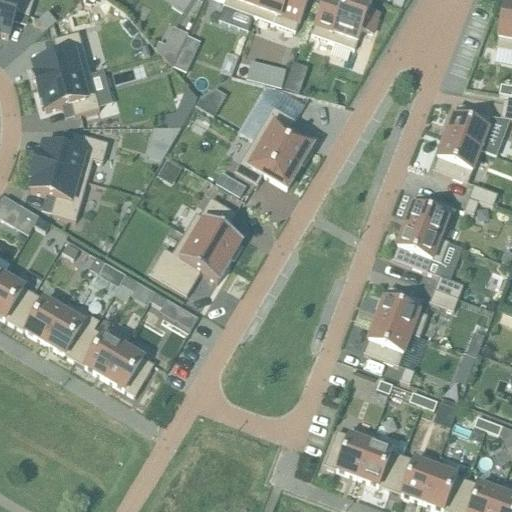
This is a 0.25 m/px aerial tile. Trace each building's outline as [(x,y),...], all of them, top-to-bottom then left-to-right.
[(0,0),(0,39),(9,42),(17,17),(29,21),(35,0),(0,0)] [(99,0),(85,0),(83,2),(85,8),(90,10),(96,9),(101,27),(127,20),(99,0)] [(214,0),(212,6),(254,22),(261,0),(214,0)] [(261,0),(254,22),(295,37),(308,0),(261,0)] [(325,2),(311,40),(354,55),(362,34),(372,37),(379,19),(368,15),(372,3),(368,1),(368,0),(345,0),(343,8),(325,2)] [(395,0),(393,7),(402,11),(405,0),(395,0)] [(511,7),(505,7),(496,53),(511,55),(511,7)] [(48,15),(38,24),(47,34),(57,25),(48,15)] [(59,63),(33,70),(36,79),(33,80),(37,93),(89,79),(78,38),(54,44),(59,63)] [(159,46),(156,53),(172,72),(173,71),(180,56),(159,46)] [(180,56),(173,71),(186,77),(195,57),(182,51),(180,56)] [(270,89),(270,90),(281,93),(286,75),(274,72),(274,73),(270,89)] [(89,79),(37,93),(41,107),(43,106),(46,116),(71,109),(75,121),(99,114),(98,112),(89,79)] [(299,98),(302,90),(288,85),(285,93),(299,98)] [(511,96),(511,92),(499,91),(498,100),(511,102),(511,96)] [(200,102),(196,111),(214,121),(226,100),(216,94),(200,102)] [(511,107),(504,106),(500,123),(509,125),(511,125),(511,107)] [(458,109),(445,143),(480,156),(496,162),(509,125),(500,123),(492,122),(458,109)] [(273,113),(254,145),(299,172),(302,168),(304,169),(312,156),(309,154),(311,152),(312,151),(289,137),(295,126),(294,125),(273,113)] [(176,117),(165,120),(168,132),(181,132),(176,117)] [(38,158),(34,172),(87,187),(93,165),(102,168),(108,149),(74,139),(69,157),(43,150),(41,159),(38,158)] [(445,143),(433,176),(467,189),(480,156),(445,143)] [(254,145),(234,178),(257,191),(263,180),(287,194),(287,193),(287,192),(299,172),(254,145)] [(33,186),(30,195),(56,203),(51,219),(76,226),(87,187),(34,172),(31,185),(33,186)] [(473,191),(468,204),(478,207),(492,213),(497,200),(473,191)] [(418,199),(405,232),(440,245),(440,244),(452,212),(418,199)] [(5,202),(0,209),(0,221),(29,239),(34,231),(39,222),(5,202)] [(196,219),(184,240),(229,266),(231,263),(234,264),(241,252),(239,250),(241,247),(242,246),(225,236),(236,219),(211,204),(200,221),(196,219)] [(468,204),(464,217),(473,220),(478,207),(468,204)] [(39,222),(34,231),(45,237),(50,229),(39,222)] [(405,232),(393,265),(427,278),(432,266),(441,269),(448,249),(449,248),(440,244),(440,245),(405,232)] [(164,254),(149,280),(186,302),(201,278),(218,288),(218,286),(229,266),(184,240),(172,259),(164,254)] [(67,249),(62,258),(73,264),(79,256),(67,249)] [(511,258),(506,256),(502,267),(509,270),(511,261),(511,258)] [(96,263),(89,274),(98,279),(105,268),(103,266),(96,263)] [(98,279),(97,280),(118,293),(121,289),(126,280),(105,268),(98,279)] [(126,280),(121,289),(132,296),(137,287),(126,280)] [(4,281),(0,288),(0,321),(15,331),(34,299),(4,281)] [(439,283),(434,295),(458,304),(463,291),(450,286),(439,282),(439,283)] [(389,292),(376,326),(411,339),(410,340),(420,343),(420,342),(428,322),(418,318),(423,305),(389,292)] [(434,295),(430,308),(453,317),(458,304),(434,295)] [(156,298),(150,306),(162,313),(167,305),(156,298)] [(34,299),(15,331),(45,349),(66,313),(65,312),(47,301),(44,305),(34,299)] [(66,313),(45,349),(75,366),(94,334),(94,335),(99,327),(68,308),(65,312),(66,313)] [(376,326),(364,359),(398,372),(399,371),(410,340),(411,339),(376,326)] [(94,334),(75,366),(104,384),(126,348),(127,348),(129,344),(109,332),(104,341),(94,335),(94,334)] [(126,348),(104,384),(135,402),(154,370),(143,364),(145,359),(127,348),(126,348)] [(404,373),(400,386),(409,390),(414,377),(404,373)] [(391,392),(379,388),(375,397),(388,401),(391,392)] [(424,404),(411,400),(408,409),(420,414),(424,404)] [(436,409),(424,404),(420,414),(432,418),(436,409)] [(489,428),(476,424),(472,434),(485,438),(489,428)] [(501,433),(489,428),(485,438),(497,443),(501,433)] [(347,442),(335,438),(322,471),(334,476),(333,478),(355,487),(370,449),(347,440),(347,442)] [(392,458),(370,449),(355,487),(378,495),(379,493),(389,497),(401,464),(391,460),(392,458)] [(411,467),(401,464),(389,497),(398,500),(397,503),(420,511),(435,473),(412,465),(411,467)] [(457,482),(435,473),(420,511),(421,511),(456,511),(466,487),(456,484),(457,482)] [(476,491),(466,487),(456,511),(494,511),(500,497),(477,489),(476,491)] [(511,511),(511,501),(500,497),(494,511),(511,511)]
